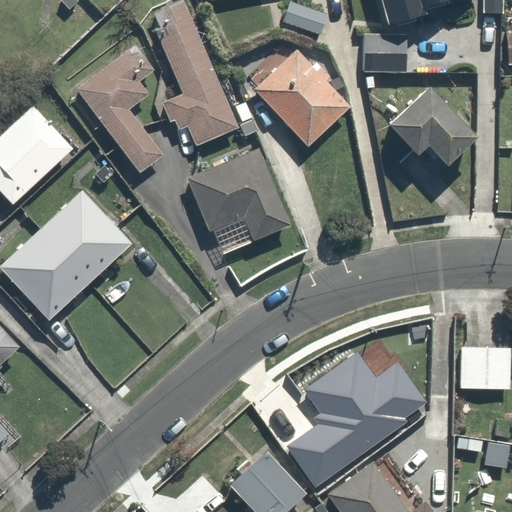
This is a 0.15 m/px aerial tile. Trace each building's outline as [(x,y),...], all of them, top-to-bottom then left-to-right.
[(194,146),(238,128),(184,0),(180,0),(152,12),(159,27),(154,29),(181,93),(161,101),(169,120),(174,118),(178,128),(186,125),(194,146)] [(424,5),(443,0),(378,0),(385,25),(426,13),(424,5)] [(502,13),(502,0),(482,0),(482,12),(502,13)] [(326,14),(289,1),(282,21),(319,34),(326,14)] [(406,34),(363,34),(363,72),(406,72),(406,34)] [(148,94),(138,80),(153,69),(134,45),(76,89),(139,172),(162,154),(128,109),(148,94)] [(307,145),(349,107),(327,83),(331,79),(318,64),(313,68),(298,51),(256,89),(307,145)] [(429,85),(386,122),(415,153),(426,145),(445,164),(475,134),(429,85)] [(30,105),(0,132),(0,196),(8,206),(70,150),(30,105)] [(188,177),(209,230),(245,216),(253,237),(287,223),(258,149),(188,177)] [(128,241),(81,191),(0,267),(0,268),(46,318),(128,241)] [(510,343),(458,343),(458,383),(510,383),(510,343)] [(451,394),(427,393),(425,436),(449,437),(451,394)] [(504,438),(482,437),(482,460),(503,461),(504,438)] [(270,511),(302,485),(263,440),(226,473),(259,511),(270,511)] [(372,460),(325,492),(339,511),(433,511),(425,500),(408,511),(372,460)]
